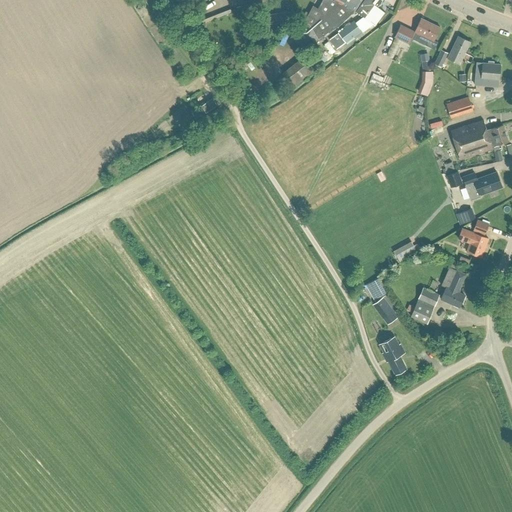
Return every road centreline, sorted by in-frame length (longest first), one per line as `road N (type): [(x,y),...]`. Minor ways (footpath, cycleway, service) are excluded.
road 1 (unclassified): [(400,403),(341,285),(235,115)]
road 2 (unclassified): [(299,511),(400,403)]
